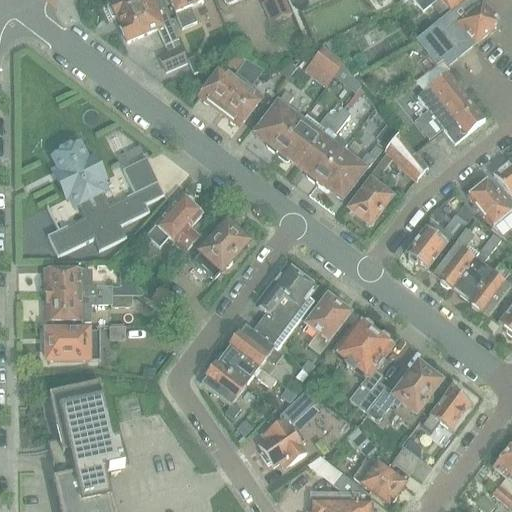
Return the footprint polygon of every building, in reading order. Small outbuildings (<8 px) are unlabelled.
[(116,20),(126,45),(157,31),(165,48),(178,42),(161,1),(152,5),(150,0),(115,0),(108,3),(108,5),(106,10),(111,20),(116,20)] [(167,0),(175,18),(176,17),(181,28),(191,23),(187,13),(204,5),(203,4),(211,0),(167,0)] [(282,0),(273,0),(261,6),(270,26),(290,17),(282,0)] [(449,15),(467,0),(411,0),(423,14),(438,1),(449,15)] [(415,42),(436,68),(442,64),(447,70),(462,57),(495,30),(496,21),(478,0),(467,0),(449,15),(415,42)] [(180,49),(161,57),(158,58),(165,74),(171,72),(176,83),(192,76),(180,49)] [(312,63),(334,80),(344,68),(344,67),(322,50),(312,63)] [(186,60),(193,75),(203,71),(197,56),(186,60)] [(210,106),(219,112),(254,68),(245,62),(233,78),(221,69),(199,98),(202,99),(202,104),(207,107),(210,106)] [(276,73),(271,80),(281,88),(295,70),(289,66),(276,73)] [(240,128),(261,100),(250,91),(262,75),(254,68),(219,112),(228,120),(229,124),(233,127),(237,126),(240,128)] [(344,68),(334,80),(345,88),(352,78),(344,68)] [(454,147),(485,123),(448,74),(417,98),(454,147)] [(267,149),(276,156),(302,122),(286,109),(292,100),(285,94),(254,135),(267,145),(266,146),(267,149)] [(322,137),(298,168),(307,175),(306,177),(307,180),(316,186),(342,152),(347,145),(335,136),(350,117),(343,111),(335,121),(322,137)] [(302,122),(276,156),(284,163),(288,163),(289,162),(298,168),(322,137),(335,121),(327,114),(318,126),(306,116),(302,122)] [(399,136),(385,154),(387,156),(393,163),(415,185),(427,172),(399,136)] [(358,165),(342,152),(316,186),(324,193),(328,194),(329,192),(343,203),(383,152),(374,146),(358,165)] [(57,259),(92,242),(98,254),(126,240),(120,228),(149,214),(145,207),(163,198),(145,161),(122,172),(133,196),(109,208),(103,195),(106,194),(100,182),(104,181),(102,177),(103,176),(103,174),(103,173),(103,170),(102,169),(101,167),(99,166),(98,165),(95,164),(94,161),(86,164),(78,147),(72,150),(68,149),(59,153),(58,156),(53,159),(58,170),(52,173),(55,180),(65,200),(68,199),(74,210),(77,208),(83,220),(46,238),(57,259)] [(138,147),(115,159),(118,165),(142,154),(138,147)] [(372,181),(348,211),(364,224),(364,225),(364,227),(365,227),(367,228),(369,228),(371,228),(373,227),(373,226),(374,225),(374,224),(374,223),(391,200),(378,190),(379,188),(376,185),(393,163),(387,156),(368,178),(372,181)] [(494,177),(511,200),(511,163),(509,165),(506,164),(502,167),(502,171),(494,177)] [(467,198),(492,230),(511,213),(487,182),(482,186),(478,186),(473,191),(472,194),(467,198)] [(44,204),(53,218),(70,207),(60,192),(44,204)] [(193,207),(193,203),(189,200),(186,200),(184,202),(182,199),(145,238),(157,249),(167,238),(184,254),(198,238),(189,230),(201,217),(192,208),(193,207)] [(452,243),(465,226),(453,217),(441,233),(429,224),(406,255),(408,257),(408,261),(414,266),(418,265),(426,271),(450,240),(452,243)] [(200,253),(192,262),(213,281),(221,273),(248,244),(245,242),(245,238),(241,234),(237,235),(227,224),(200,253)] [(511,238),(504,229),(496,235),(506,243),(511,239),(511,238)] [(450,290),(451,291),(485,247),(478,256),(468,248),(473,241),(464,234),(433,276),(439,280),(438,281),(440,283),(441,286),(446,290),(450,290)] [(469,304),(469,305),(491,276),(481,268),(499,244),(492,238),(485,247),(451,291),(452,290),(469,304)] [(127,247),(111,264),(118,271),(134,254),(127,247)] [(491,276),(469,305),(471,306),(472,310),(477,313),(480,313),(481,315),(482,314),(488,318),(511,286),(511,271),(508,276),(498,267),(491,276)] [(289,271),(286,269),(256,309),(265,316),(251,335),(271,349),(279,355),(282,350),(314,304),(307,299),(314,290),(312,288),(311,284),(308,282),(304,282),(296,277),(296,273),(292,270),(289,271)] [(46,299),(80,299),(111,299),(111,289),(95,289),(95,287),(91,287),(91,273),(46,274),(46,299)] [(181,322),(189,312),(164,292),(156,302),(181,322)] [(132,299),(111,299),(80,299),(46,299),(46,324),(91,324),(91,309),(110,309),(110,311),(131,310),(132,299)] [(319,355),(348,316),(339,309),(339,305),(333,301),(329,301),(327,300),(306,328),(319,337),(310,349),(319,355)] [(511,306),(498,326),(506,332),(506,336),(511,340),(511,306)] [(359,408),(368,415),(387,391),(377,383),(380,379),(372,373),(391,348),(387,345),(387,341),(383,338),(379,339),(371,333),(371,329),(366,326),(363,326),(358,323),(335,355),(348,365),(345,368),(353,374),(356,371),(367,380),(362,387),(370,393),(359,408)] [(125,328),(109,328),(109,341),(125,341),(125,328)] [(271,349),(251,335),(245,330),(238,338),(233,338),(230,343),(230,347),(230,348),(258,371),(266,361),(273,366),(281,356),(279,355),(271,349)] [(46,363),(98,363),(98,334),(46,334),(46,363)] [(217,366),(216,367),(244,389),(253,378),(269,390),(272,386),(279,392),(281,389),(258,371),(230,348),(224,356),(220,356),(216,361),(217,366)] [(307,364),(301,370),(308,377),(314,369),(307,364)] [(395,397),(387,391),(368,415),(378,423),(396,400),(416,415),(418,412),(419,413),(428,401),(427,400),(440,383),(437,381),(437,378),(432,374),(429,374),(418,366),(395,397)] [(232,405),(244,389),(216,367),(214,369),(210,369),(206,373),(207,378),(201,386),(229,408),(224,415),(231,421),(239,411),(232,405)] [(144,369),(142,378),(154,381),(156,371),(144,369)] [(301,372),(295,380),(302,385),(307,378),(301,372)] [(51,458),(52,460),(54,471),(122,456),(119,443),(112,445),(100,388),(50,399),(63,456),(51,458)] [(450,433),(470,406),(469,405),(468,405),(468,400),(463,396),(458,397),(450,391),(422,428),(430,434),(438,424),(450,433)] [(285,392),(279,400),(289,407),(295,400),(285,392)] [(284,471),(306,456),(301,448),(305,445),(294,428),(317,403),(306,394),(280,417),(284,423),(261,438),(266,444),(258,449),(261,453),(259,455),(266,466),(269,464),(272,469),(280,465),(284,471)] [(244,423),(236,431),(244,439),(252,430),(244,423)] [(355,432),(347,439),(353,447),(362,440),(355,432)] [(511,446),(493,470),(511,485),(511,446)] [(409,476),(419,462),(403,450),(393,464),(409,476)] [(124,470),(122,456),(54,471),(56,482),(54,482),(60,511),(112,511),(104,474),(124,470)] [(396,497),(404,487),(367,459),(362,466),(363,467),(354,480),(364,487),(363,488),(389,507),(391,503),(396,501),(397,496),(396,497)] [(320,461),(308,469),(321,479),(330,468),(320,461)] [(342,477),(333,489),(344,497),(348,497),(351,494),(343,487),(347,481),(342,477)] [(347,481),(343,487),(351,494),(348,497),(348,506),(370,506),(370,500),(356,488),(347,481)] [(500,489),(493,497),(502,505),(509,496),(500,489)] [(511,498),(509,496),(502,505),(509,511),(511,507),(511,498)] [(311,511),(347,511),(348,506),(348,497),(344,497),(312,497),(312,505),(311,511)] [(483,498),(475,507),(480,511),(491,511),(495,507),(483,498)]
